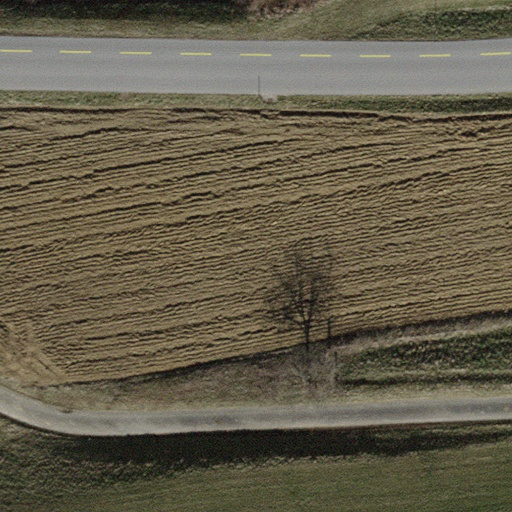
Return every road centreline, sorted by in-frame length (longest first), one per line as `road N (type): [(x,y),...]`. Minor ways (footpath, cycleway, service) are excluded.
road 1 (track): [(511,363),(64,386),(0,350)]
road 2 (tertiary): [(0,68),(243,73),(511,64)]
